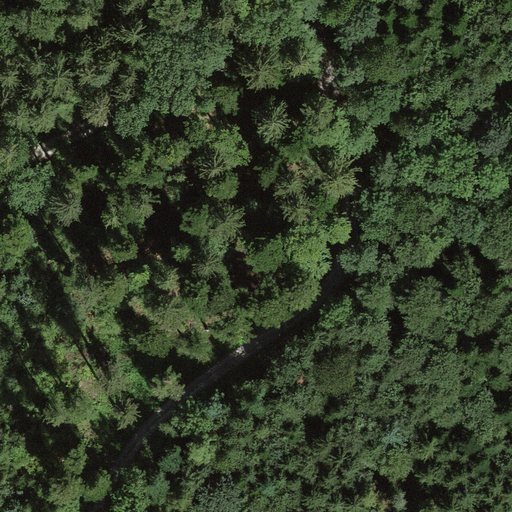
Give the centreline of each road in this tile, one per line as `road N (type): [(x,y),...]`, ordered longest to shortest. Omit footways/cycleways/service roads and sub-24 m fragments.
road 1 (track): [(93,511),(134,447),(169,412),(323,298),(346,271),(347,175),(307,0)]
road 2 (track): [(0,164),(173,77),(302,0)]
road 3 (track): [(511,279),(453,228),(334,99)]
road 4 (track): [(346,271),(486,256)]
